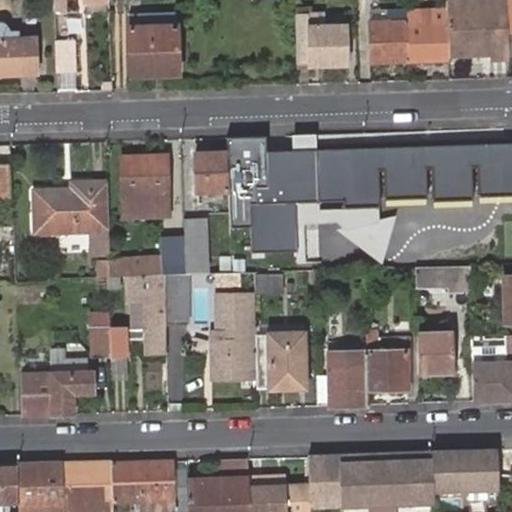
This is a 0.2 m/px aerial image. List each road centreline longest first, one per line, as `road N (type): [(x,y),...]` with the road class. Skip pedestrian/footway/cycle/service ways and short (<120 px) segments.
road 1 (residential): [(0,116),(511,99)]
road 2 (residential): [(0,439),(511,424)]
